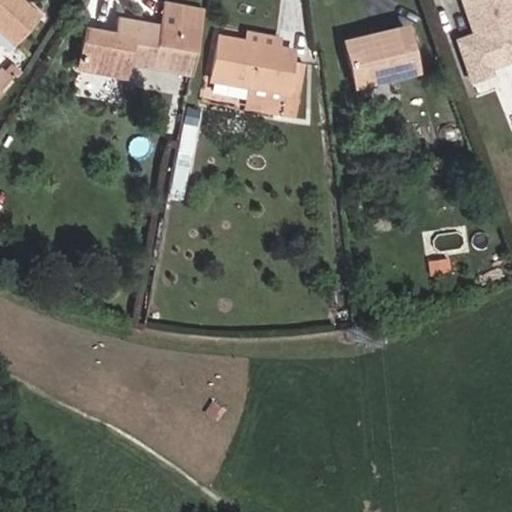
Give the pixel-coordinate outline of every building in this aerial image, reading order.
[(0,0),(0,31),(15,45),(39,17),(20,0),(0,0)] [(511,14),(507,0),(462,0),(475,35),(458,41),(471,79),(488,73),(486,67),(511,57),(511,14)] [(173,29),(177,4),(161,1),(157,26),(173,29)] [(190,75),(203,9),(177,4),(173,29),(157,26),(114,18),(112,29),(100,27),(102,16),(86,13),(76,67),(123,76),(125,63),(190,75)] [(112,29),(114,18),(102,16),(100,27),(112,29)] [(344,41),(359,100),(392,92),(389,77),(415,71),(404,26),(344,41)] [(274,47),(276,38),(247,33),(245,42),(274,47)] [(290,114),(300,63),(287,60),(289,50),(274,47),(245,42),(218,37),(210,80),(251,87),(280,92),(276,112),(290,114)] [(0,92),(0,88),(10,77),(0,67),(0,94),(1,93),(0,92)] [(242,108),(246,88),(208,80),(204,100),(242,108)] [(276,112),(280,92),(251,87),(248,104),(262,106),(261,109),(276,112)] [(188,157),(197,110),(185,108),(177,155),(188,157)] [(185,172),(188,157),(177,155),(174,170),(185,172)]
